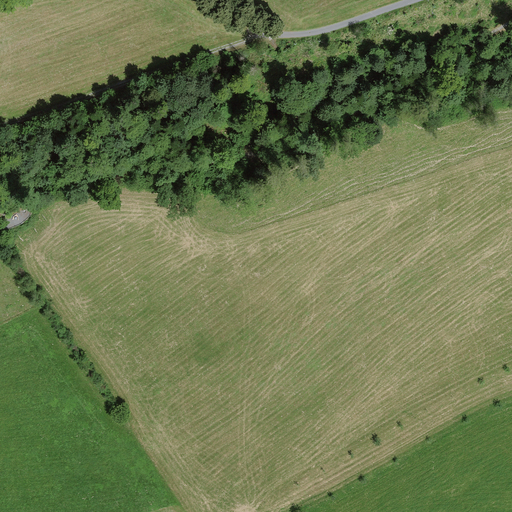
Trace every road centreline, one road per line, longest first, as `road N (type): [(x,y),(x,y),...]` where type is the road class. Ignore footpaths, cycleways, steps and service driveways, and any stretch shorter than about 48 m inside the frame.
road 1 (track): [(268,37),(0,127)]
road 2 (track): [(511,392),(300,511)]
road 3 (track): [(268,37),(420,0)]
